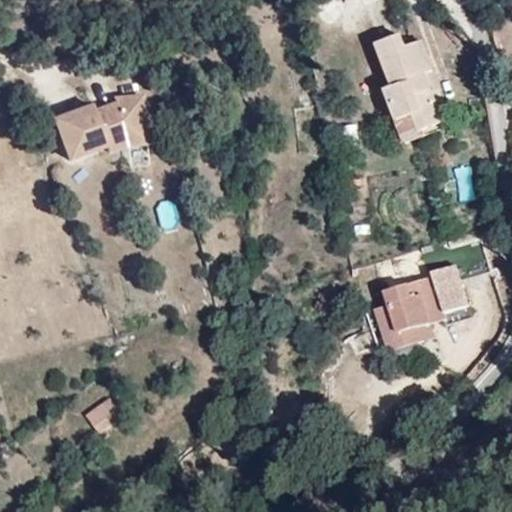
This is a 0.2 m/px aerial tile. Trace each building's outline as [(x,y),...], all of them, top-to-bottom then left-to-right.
[(386,53),(363,62),(379,105),(372,108),(392,161),(412,153),(410,148),(429,140),(411,91),(419,88),(408,58),(391,65),(386,53)] [(97,164),(101,171),(116,165),(138,163),(131,115),(108,117),(106,123),(83,131),(97,164)] [(83,131),(80,125),(42,140),(59,178),(97,164),(83,131)] [(179,224),(173,198),(154,203),(161,228),(179,224)] [(416,343),(432,338),(431,332),(454,324),(441,284),(418,291),(419,295),(372,311),(376,324),(362,329),(375,371),(410,360),(406,347),(416,343)] [(416,343),(406,347),(410,360),(420,357),(416,343)] [(114,435),(105,423),(81,439),(92,452),(114,435)]
